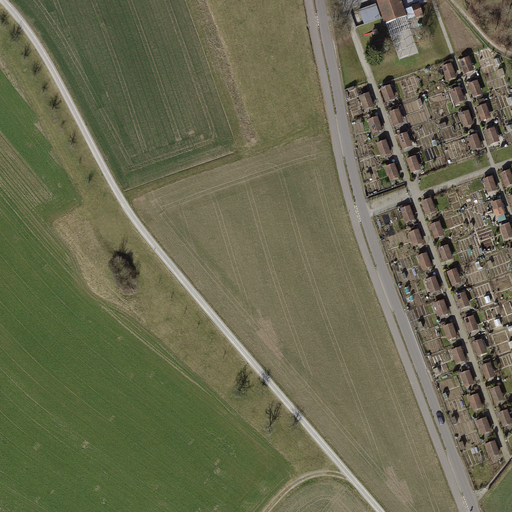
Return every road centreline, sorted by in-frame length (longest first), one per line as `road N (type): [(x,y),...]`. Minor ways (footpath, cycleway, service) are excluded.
road 1 (track): [(381,511),(140,230),(38,48),(0,0)]
road 2 (unclassified): [(471,501),(363,212),(320,0)]
